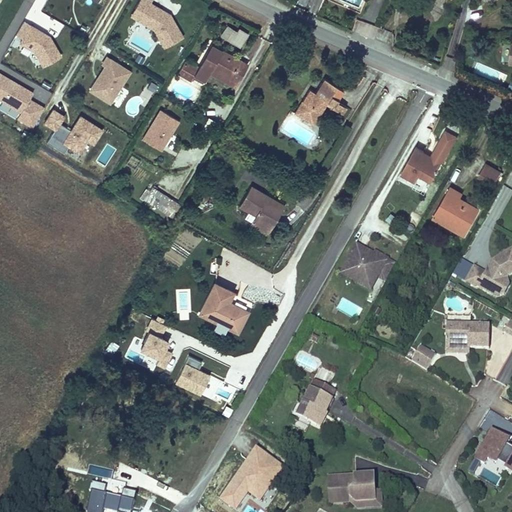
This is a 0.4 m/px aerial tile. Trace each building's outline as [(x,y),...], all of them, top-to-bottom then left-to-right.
[(183,36),(171,15),(168,15),(163,13),(164,11),(151,4),(153,0),(152,0),(140,0),(135,9),(145,14),(140,21),(155,30),(166,48),(181,40),(183,36)] [(140,21),(145,14),(135,9),(131,16),(140,21)] [(220,32),(241,45),(250,30),(239,23),(237,27),(227,21),(220,32)] [(46,39),(44,36),(45,34),(25,22),(17,35),(24,39),(21,44),(36,52),(44,67),(62,57),(50,37),(46,39)] [(248,60),(212,40),(209,45),(245,65),(248,60)] [(234,84),(245,65),(209,45),(197,66),(193,72),(204,79),(209,70),(234,84)] [(143,65),(146,59),(140,55),(137,61),(143,65)] [(111,104),(131,72),(108,57),(104,65),(106,67),(99,79),(100,79),(92,92),(111,104)] [(184,58),(177,71),(189,78),(193,72),(197,66),(184,58)] [(45,109),(30,100),(34,94),(22,87),(21,89),(18,86),(19,85),(1,74),(0,75),(0,99),(23,113),(19,119),(34,128),(45,109)] [(316,122),(328,102),(330,99),(335,102),(338,97),(344,87),(324,75),(315,91),(309,88),(296,110),(316,122)] [(348,104),(338,97),(335,102),(330,99),(328,102),(344,111),(348,104)] [(161,148),(180,117),(159,105),(141,136),(161,148)] [(94,144),(103,130),(82,116),(72,131),(61,124),(65,117),(55,110),(46,124),(56,130),(48,143),(65,154),(70,147),(80,153),(89,140),(94,144)] [(457,132),(444,126),(430,153),(441,158),(443,159),(457,132)] [(418,173),(430,179),(439,163),(420,153),(422,149),(414,144),(400,172),(415,179),(418,173)] [(147,151),(137,145),(132,154),(141,160),(147,151)] [(420,153),(439,163),(441,158),(430,153),(422,149),(420,153)] [(494,164),(487,177),(488,178),(498,184),(500,185),(508,172),(494,164)] [(497,187),(498,184),(488,178),(487,181),(497,187)] [(139,198),(169,215),(180,197),(151,179),(139,198)] [(254,216),(272,227),(282,209),(265,199),(268,194),(251,184),(239,204),(256,214),(254,216)] [(458,226),(456,230),(463,233),(478,205),(459,195),(457,198),(453,195),(457,188),(449,184),(434,212),(458,226)] [(459,195),(461,190),(457,188),(453,195),(457,198),(459,195)] [(265,199),(282,209),(285,204),(268,194),(265,199)] [(434,212),(432,216),(456,230),(458,226),(434,212)] [(386,220),(393,224),(397,217),(390,213),(386,220)] [(251,221),(270,232),(272,227),(254,216),(251,221)] [(384,280),(394,262),(386,257),(384,262),(371,255),(372,253),(355,244),(339,273),(355,281),(358,275),(373,283),(377,276),(384,280)] [(386,257),(373,251),(372,253),(371,255),(384,262),(386,257)] [(511,257),(500,266),(502,271),(495,275),(494,277),(482,271),(473,287),(483,292),(485,291),(496,297),(499,292),(506,297),(511,286),(511,257)] [(373,283),(358,275),(355,281),(370,289),(373,283)] [(217,321),(227,326),(236,330),(251,300),(215,283),(200,313),(217,321)] [(499,292),(496,297),(505,301),(511,300),(511,297),(511,286),(506,297),(499,292)] [(469,315),(445,315),(444,346),(461,346),(461,343),(468,343),(468,347),(487,348),(488,325),(469,324),(469,315)] [(162,336),(167,325),(152,318),(146,331),(148,332),(139,350),(158,359),(155,364),(165,368),(173,352),(166,349),(170,340),(162,336)] [(511,337),(511,321),(508,320),(503,333),(511,337)] [(223,334),(227,326),(217,321),(213,329),(223,334)] [(325,341),(331,345),(333,340),(327,336),(325,341)] [(461,346),(444,346),(444,353),(468,353),(468,347),(468,343),(461,343),(461,346)] [(425,369),(435,354),(420,345),(411,360),(425,369)] [(185,362),(174,384),(200,396),(210,374),(199,369),(202,362),(189,356),(186,363),(185,362)] [(295,414),(308,420),(315,423),(321,410),(323,411),(331,395),(330,395),(334,387),(313,377),(295,414)] [(321,410),(315,423),(319,425),(325,412),(323,411),(321,410)] [(303,431),(308,420),(295,414),(290,424),(303,431)] [(501,439),(510,445),(511,442),(511,434),(505,431),(501,439)] [(285,469),(257,449),(220,501),(235,511),(236,511),(249,494),(261,503),(285,469)] [(374,500),(373,490),(372,475),(328,477),(328,494),(335,494),(336,497),(348,494),(354,500),(374,500)] [(124,492),(126,484),(112,481),(111,490),(124,492)] [(104,511),(105,511),(109,511),(133,511),(138,494),(125,491),(122,499),(106,495),(108,487),(92,483),(89,492),(93,493),(88,511),(104,511)] [(379,489),(373,490),(374,500),(354,500),(355,508),(380,506),(379,489)] [(329,502),(347,501),(355,508),(354,500),(348,494),(336,497),(335,494),(328,494),(329,502)]
